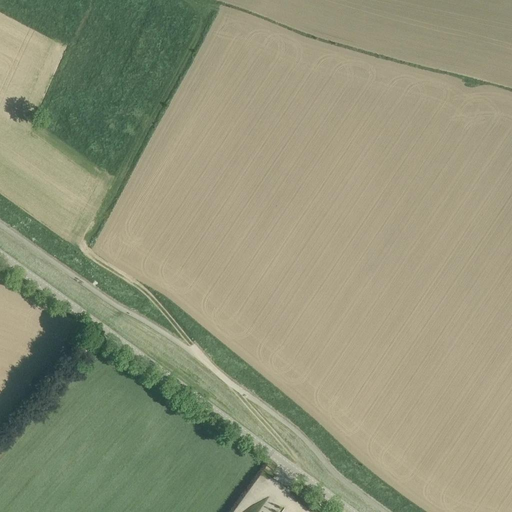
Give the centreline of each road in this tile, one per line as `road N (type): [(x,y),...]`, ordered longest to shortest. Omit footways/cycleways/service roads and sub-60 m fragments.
road 1 (tertiary): [(350,511),(0,255)]
road 2 (track): [(316,486),(150,295),(82,250)]
road 3 (track): [(0,444),(103,329)]
